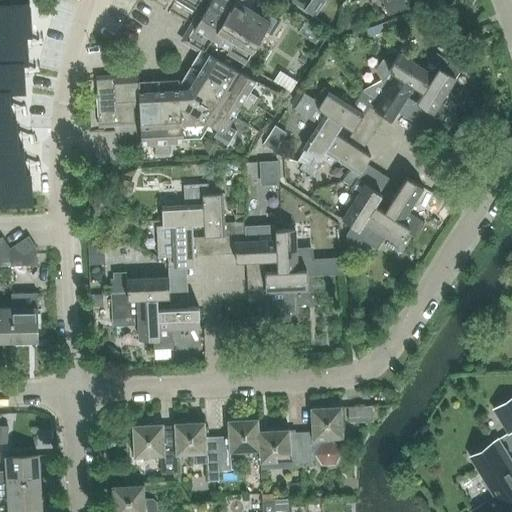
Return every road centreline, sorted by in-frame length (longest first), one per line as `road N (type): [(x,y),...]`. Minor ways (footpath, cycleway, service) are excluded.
road 1 (residential): [(216,384),(369,372),(511,160)]
road 2 (residential): [(76,389),(58,175),(64,105)]
road 3 (residential): [(76,389),(216,384)]
road 4 (residential): [(83,511),(76,389)]
